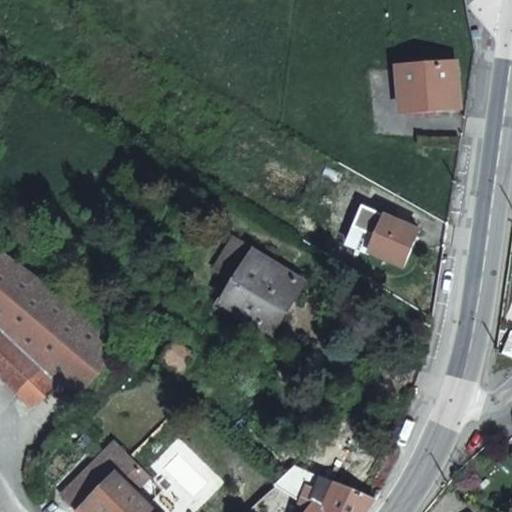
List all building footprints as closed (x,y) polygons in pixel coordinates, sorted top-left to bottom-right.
[(459,109),(456,64),(397,69),(400,114),(459,109)] [(226,106),(212,133),(247,152),(262,125),(226,106)] [(372,251),(371,256),(403,268),(417,233),(386,219),(384,223),(360,213),(349,241),(372,251)] [(234,238),(215,268),(236,283),(225,301),(271,330),(301,282),(255,253),(256,251),(234,238)] [(0,374),(18,393),(41,369),(55,382),(74,400),(122,349),(8,261),(0,269),(0,374)] [(175,344),(163,363),(181,374),(193,356),(175,344)] [(55,382),(41,369),(18,393),(31,406),(55,382)] [(65,494),(76,506),(127,456),(117,445),(65,494)] [(127,456),(76,506),(81,511),(152,511),(135,493),(150,478),(127,456)] [(308,511),(369,511),(377,502),(357,494),(321,480),(310,499),(314,502),(308,511)]
